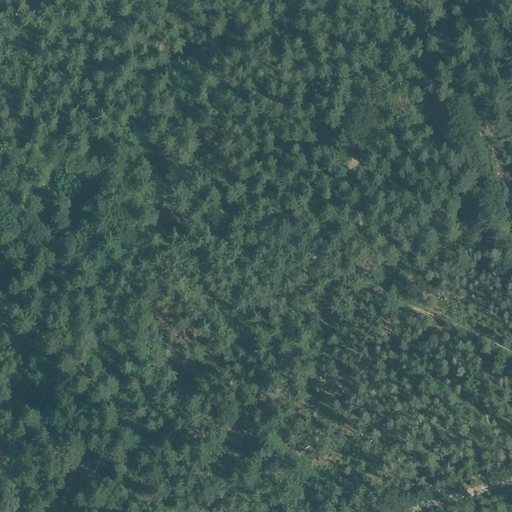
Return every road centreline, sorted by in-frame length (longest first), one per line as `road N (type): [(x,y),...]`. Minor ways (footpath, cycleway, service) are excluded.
road 1 (track): [(511,346),(174,190)]
road 2 (track): [(174,190),(0,128)]
